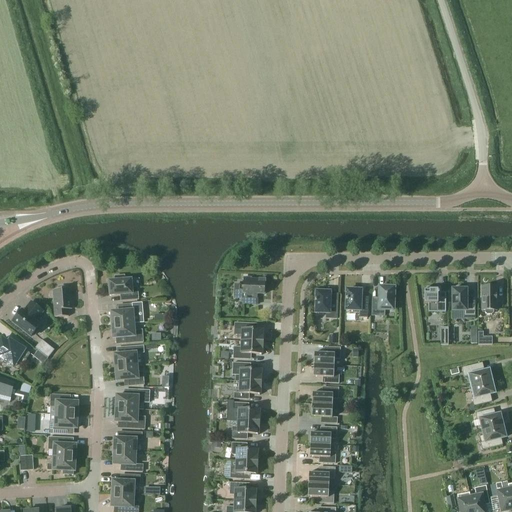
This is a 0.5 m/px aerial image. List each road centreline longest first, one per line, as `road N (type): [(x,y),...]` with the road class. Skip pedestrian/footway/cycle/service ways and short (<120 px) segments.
road 1 (residential): [(511,261),(308,261),(295,268),(287,289),(277,511)]
road 2 (secondary): [(41,217),(95,205),(456,202),(482,194)]
road 3 (residential): [(90,490),(96,382),(87,268),(61,263),(0,305)]
road 4 (unclassified): [(482,194),(476,116),(440,0)]
